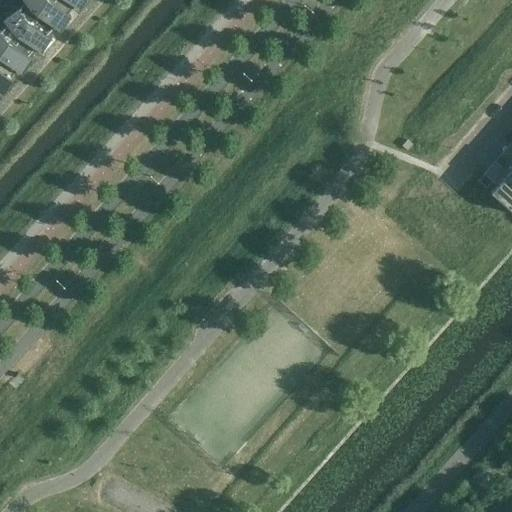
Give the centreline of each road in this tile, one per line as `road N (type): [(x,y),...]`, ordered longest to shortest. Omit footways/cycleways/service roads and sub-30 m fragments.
road 1 (unclassified): [(0,365),(327,0)]
road 2 (unclassified): [(292,0),(0,326)]
